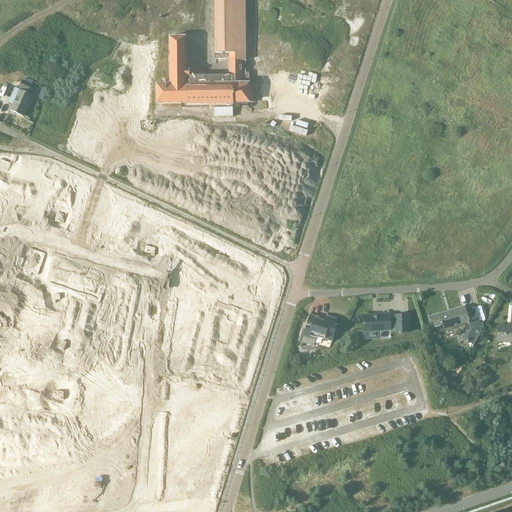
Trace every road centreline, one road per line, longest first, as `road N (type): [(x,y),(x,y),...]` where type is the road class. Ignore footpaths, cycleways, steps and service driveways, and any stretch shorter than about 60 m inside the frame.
road 1 (unknown): [(0,231),(148,278),(137,511)]
road 2 (unclassified): [(292,295),(387,0)]
road 3 (unclassified): [(226,511),(292,295)]
road 4 (residential): [(292,295),(493,279)]
